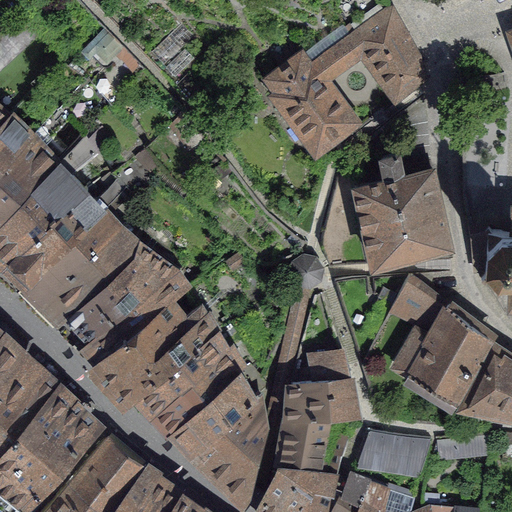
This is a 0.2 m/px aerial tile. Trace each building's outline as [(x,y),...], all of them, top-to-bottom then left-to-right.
[(398,98),(426,76),(417,52),(393,9),(331,52),(323,40),(317,44),(312,37),(300,45),(304,50),(268,76),(278,89),(274,92),(316,148),(356,120),(324,77),(362,49),(398,98)] [(7,117),(0,124),(0,165),(31,131),(11,112),(7,117)] [(58,159),(0,221),(0,267),(11,256),(12,257),(54,216),(55,217),(88,189),(100,179),(101,177),(84,157),(108,138),(97,120),(58,159)] [(201,146),(178,124),(167,135),(189,157),(201,146)] [(31,131),(0,165),(0,221),(58,159),(31,131)] [(386,178),(357,184),(374,263),(450,246),(432,168),(404,174),(398,152),(381,155),(386,178)] [(16,291),(105,207),(122,191),(121,190),(126,185),(118,177),(97,199),(89,191),(89,190),(88,189),(55,217),(54,216),(12,257),(11,256),(0,267),(0,272),(17,288),(15,290),(16,291)] [(105,207),(16,291),(32,306),(32,305),(38,302),(117,227),(105,207)] [(511,229),(504,229),(492,229),(487,224),(484,227),(487,231),(484,273),(480,277),(483,280),(487,277),(503,277),(511,276),(511,229)] [(117,227),(38,302),(43,306),(39,311),(40,312),(39,313),(55,328),(67,314),(68,313),(70,311),(114,272),(130,258),(133,255),(136,250),(138,241),(137,240),(130,237),(119,229),(117,227)] [(67,314),(55,328),(76,348),(93,333),(138,297),(176,270),(138,241),(136,250),(133,255),(130,258),(114,272),(70,311),(68,313),(67,314)] [(311,289),(324,282),(327,269),(319,257),(306,253),(294,261),(290,274),(298,286),(311,289)] [(107,347),(188,286),(176,270),(138,297),(93,333),(76,348),(88,358),(90,361),(97,355),(107,347)] [(456,401),(491,342),(495,337),(451,304),(413,274),(409,274),(391,306),(422,320),(418,327),(419,328),(420,326),(430,332),(407,372),(456,401)] [(90,361),(88,358),(86,360),(93,366),(96,363),(111,379),(108,382),(113,387),(116,384),(127,396),(125,399),(128,402),(130,400),(133,397),(132,397),(142,387),(217,329),(202,304),(184,318),(179,313),(174,313),(167,303),(170,301),(186,292),(186,289),(188,288),(188,286),(107,347),(97,355),(90,361)] [(311,289),(298,286),(267,422),(250,499),(258,506),(311,289)] [(391,302),(396,293),(384,287),(380,296),(391,302)] [(0,335),(9,324),(0,316),(0,335)] [(0,381),(21,356),(32,345),(9,324),(0,335),(0,381)] [(159,407),(227,347),(217,329),(142,387),(150,396),(159,407)] [(511,355),(494,344),(464,403),(511,412),(511,355)] [(0,421),(41,373),(51,363),(32,345),(21,356),(0,381),(0,421)] [(291,380),(291,381),(349,376),(345,355),(337,355),(336,350),(334,345),(331,347),(332,351),(316,352),(318,365),(296,368),(297,379),(291,380)] [(227,347),(159,407),(168,417),(175,423),(240,368),(227,347)] [(54,385),(63,375),(51,363),(41,373),(0,421),(0,449),(10,439),(32,412),(54,385)] [(195,448),(261,392),(258,390),(255,393),(240,368),(175,423),(185,436),(195,448)] [(0,496),(17,510),(62,464),(106,415),(63,375),(54,385),(32,412),(10,439),(0,449),(0,496)] [(291,381),(289,414),(329,416),(356,417),(349,376),(291,381)] [(261,392),(195,448),(240,490),(250,499),(267,422),(261,392)] [(324,458),(329,416),(289,414),(280,462),(337,475),(338,475),(338,474),(336,473),(340,460),(324,458)] [(432,437),(369,429),(358,460),(421,471),(432,437)] [(493,434),(438,439),(440,455),(490,450),(493,434)] [(108,511),(142,465),(106,435),(38,511),(108,511)] [(256,510),(258,511),(295,511),(316,485),(333,492),(337,475),(280,462),(277,472),(265,492),(258,506),(256,510)] [(133,511),(157,476),(142,465),(108,511),(133,511)] [(353,472),(346,491),(349,492),(362,498),(358,505),(354,511),(382,511),(385,504),(389,487),(353,472)] [(166,511),(180,492),(157,476),(133,511),(166,511)] [(316,485),(295,511),(328,511),(340,495),(340,493),(333,492),(316,485)] [(409,511),(414,496),(389,487),(385,504),(382,511),(409,511)] [(198,511),(202,507),(180,492),(166,511),(198,511)] [(358,505),(362,498),(349,492),(346,498),(358,505)] [(340,495),(328,511),(354,511),(358,505),(346,498),(340,495)] [(453,511),(456,504),(431,502),(431,511),(430,511),(453,511)]
